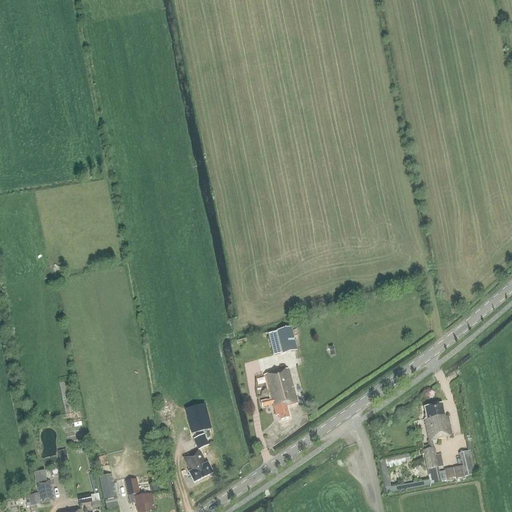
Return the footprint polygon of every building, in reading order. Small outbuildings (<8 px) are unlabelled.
[(281,354),(297,350),(291,328),(275,332),(281,354)] [(286,407),(296,405),(287,370),(264,376),(270,400),(266,401),(260,403),(262,407),(268,406),(273,404),(276,417),(278,416),(280,421),(289,418),(286,407)] [(211,428),(207,403),(184,407),(189,432),(211,428)] [(424,420),(429,441),(450,436),(446,417),(444,417),(441,405),(424,409),(427,419),(424,420)] [(203,434),(193,439),(198,450),(208,446),(203,434)] [(435,448),(422,451),(430,486),(441,483),(441,482),(446,481),(444,471),(439,472),(438,468),(443,467),(440,454),(436,455),(435,448)] [(183,459),(190,472),(205,464),(198,451),(183,459)] [(464,475),(474,473),(470,452),(459,454),(464,475)] [(205,464),(190,472),(189,472),(194,482),(212,474),(207,464),(205,465),(205,464)] [(111,475),(99,478),(104,501),(116,498),(111,475)] [(148,511),(149,511),(154,510),(151,494),(139,497),(138,494),(139,494),(136,480),(125,482),(128,496),(134,495),(135,498),(134,498),(137,511),(148,511)] [(40,503),(54,500),(50,481),(36,484),(40,503)] [(79,505),(91,503),(90,495),(78,497),(79,505)] [(116,502),(105,504),(106,510),(117,508),(116,502)]
